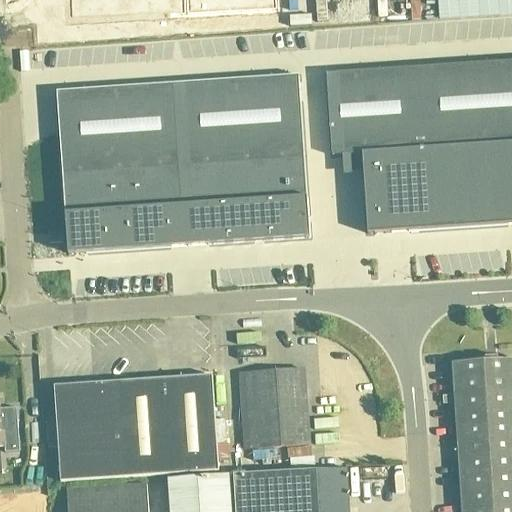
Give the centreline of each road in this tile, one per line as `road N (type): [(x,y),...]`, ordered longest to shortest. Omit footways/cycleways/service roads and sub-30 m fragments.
road 1 (unclassified): [(408,294),(23,320)]
road 2 (unclassified): [(422,511),(408,294)]
road 3 (unclassified): [(23,320),(6,109)]
